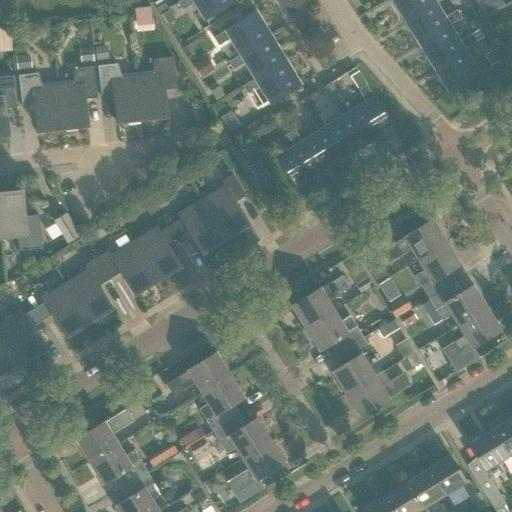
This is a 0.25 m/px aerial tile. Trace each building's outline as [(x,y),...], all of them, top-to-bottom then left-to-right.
[(234,0),(182,0),(179,2),(184,9),(196,2),(206,19),(235,1),(234,0)] [(393,0),(403,17),(405,19),(434,1),(436,0),(393,0)] [(480,0),(490,15),(505,6),(500,0),(480,0)] [(449,25),(461,18),(456,10),(444,18),(434,1),(405,19),(420,43),(449,25)] [(231,38),(241,55),(271,37),(256,12),(214,38),(219,46),(231,38)] [(471,34),(459,42),(449,25),(420,43),(435,67),(464,49),(476,42),(484,36),(480,29),(471,34)] [(255,79),(285,61),(271,37),(241,55),(229,62),(234,71),(246,63),(255,79)] [(95,48),(97,62),(109,60),(108,46),(95,48)] [(80,49),(82,63),(94,62),(93,48),(80,49)] [(486,59),(474,66),(464,49),(435,67),(450,92),(491,66),(486,59)] [(16,56),(18,71),(32,69),(31,55),(16,56)] [(174,58),(154,60),(153,73),(138,75),(143,120),(163,118),(163,113),(168,112),(165,90),(178,89),(174,58)] [(194,67),(202,78),(215,70),(208,58),(194,67)] [(300,85),(285,61),(255,79),(244,86),(248,94),(260,87),(271,103),(300,85)] [(122,77),(118,64),(98,66),(102,98),(114,96),(117,118),(122,118),(122,122),(143,120),(138,75),(122,77)] [(75,69),(74,82),(58,84),(63,129),(84,127),(83,122),(88,122),(86,99),(98,98),(94,67),(75,69)] [(58,84),(42,86),(38,73),(19,76),(22,107),(35,105),(37,127),(42,127),(43,131),(63,129),(58,84)] [(0,77),(0,136),(5,136),(4,131),(9,131),(6,108),(19,107),(15,76),(0,77)] [(368,142),(392,127),(367,85),(359,90),(367,102),(350,112),(368,142)] [(344,157),(368,142),(350,112),(343,100),(335,105),(343,117),(326,127),(344,157)] [(230,108),(219,119),(232,132),(243,120),(230,108)] [(344,157),(326,127),(319,115),(311,120),(319,132),(302,142),(320,172),(344,157)] [(277,158),(295,187),(320,172),(302,142),(295,130),(287,135),(294,147),(277,158)] [(258,160),(249,166),(259,183),(269,177),(258,160)] [(226,239),(241,229),(239,225),(247,220),(236,202),(246,196),(233,174),(221,181),(225,186),(202,200),(226,239)] [(15,197),(14,192),(0,193),(0,229),(1,239),(18,237),(20,251),(43,248),(39,215),(26,216),(24,196),(15,197)] [(207,244),(210,248),(226,239),(202,200),(178,215),(181,219),(170,225),(178,238),(188,231),(199,249),(207,244)] [(69,244),(81,237),(66,213),(54,220),(69,244)] [(447,242),(433,219),(404,237),(404,238),(383,252),(390,263),(411,250),(417,260),(447,242)] [(168,244),(178,238),(170,225),(160,232),(158,228),(134,242),(157,281),(173,271),(171,267),(179,262),(168,244)] [(142,290),(157,281),(134,242),(111,256),(108,251),(97,258),(110,280),(120,273),(131,291),(139,286),(142,290)] [(425,271),(416,276),(425,291),(429,296),(430,298),(456,282),(449,271),(461,264),(447,242),(417,260),(425,271)] [(97,258),(85,265),(89,270),(65,284),(89,322),(105,313),(103,309),(111,304),(99,286),(110,280),(97,258)] [(370,271),(378,283),(386,278),(379,265),(370,271)] [(354,281),(362,293),(373,286),(365,275),(354,281)] [(305,329),(335,311),(328,301),(350,288),(343,276),(321,289),(291,306),(305,329)] [(487,307),(474,285),(462,292),(456,282),(430,298),(443,320),(451,315),(458,325),(487,307)] [(65,284),(42,299),(45,303),(34,309),(42,321),(52,315),(63,333),(71,328),(73,332),(89,322),(65,284)] [(389,306),(396,318),(410,310),(403,298),(389,306)] [(472,348),(501,330),(487,307),(458,325),(464,336),(443,349),(450,361),(457,372),(479,358),(472,348)] [(42,321),(34,309),(24,315),(21,312),(0,324),(0,328),(21,364),(37,355),(35,351),(42,346),(31,328),(42,321)] [(337,355),(364,338),(350,316),(341,322),(335,311),(305,329),(319,351),(330,344),(337,355)] [(378,330),(383,339),(399,329),(394,321),(378,330)] [(0,372),(3,370),(5,374),(21,364),(0,328),(0,372)] [(345,394),(375,377),(368,366),(377,361),(364,338),(337,355),(343,365),(332,372),(345,394)] [(230,375),(217,352),(187,370),(188,372),(167,385),(173,396),(195,383),(202,393),(230,375)] [(403,374),(381,387),(375,377),(345,394),(359,417),(389,399),(388,399),(410,385),(403,374)] [(233,404),(244,397),(230,375),(202,393),(208,404),(201,409),(214,431),(240,415),(233,404)] [(149,395),(156,406),(166,400),(159,389),(149,395)] [(118,446),(111,435),(133,421),(126,409),(104,423),(75,440),(90,463),(118,446)] [(271,441),(257,418),(246,425),(240,415),(214,431),(228,453),(236,447),(243,459),(271,441)] [(486,433),(502,460),(511,474),(511,473),(511,458),(510,455),(511,454),(511,428),(507,420),(486,433)] [(502,460),(486,433),(468,444),(477,457),(468,466),(496,511),(506,504),(485,471),(502,460)] [(191,447),(195,455),(209,447),(204,440),(191,447)] [(258,480),(285,463),(271,441),(243,459),(249,469),(227,483),(234,494),(240,504),(263,489),(258,480)] [(124,456),(118,446),(90,463),(103,485),(114,478),(120,488),(114,491),(114,492),(120,488),(121,489),(146,474),(132,451),(124,456)] [(450,455),(428,469),(445,495),(448,493),(461,485),(470,498),(470,499),(477,511),(478,511),(487,506),(479,493),(478,494),(469,479),(466,481),(450,455)] [(445,495),(428,469),(407,482),(423,508),(426,506),(440,498),(448,511),(456,507),(448,493),(445,495)] [(127,499),(115,506),(119,511),(156,511),(159,511),(152,500),(159,495),(146,474),(121,489),(127,499)] [(203,484),(210,494),(222,487),(216,477),(203,484)] [(429,511),(426,506),(423,508),(407,482),(386,495),(396,511),(417,511),(418,511),(429,511)] [(9,487),(1,492),(10,507),(18,502),(9,487)] [(365,511),(396,511),(386,495),(363,509),(365,511)]
